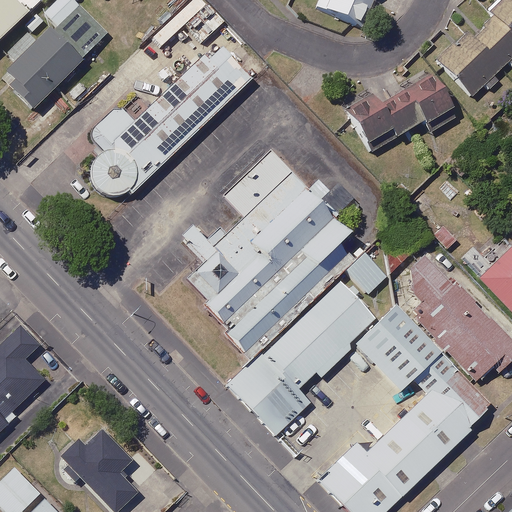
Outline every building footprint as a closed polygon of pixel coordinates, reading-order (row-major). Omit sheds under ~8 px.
[(0,0),(0,41),(27,15),(12,0),(0,0)] [(57,0),(44,14),(59,28),(80,5),(74,0),(57,0)] [(208,5),(203,0),(194,0),(152,38),(161,48),(208,5)] [(330,0),(323,16),(354,30),(368,0),(330,0)] [(511,58),(511,0),(502,0),(486,16),(492,22),(470,44),(464,38),(437,65),(470,99),(511,58)] [(60,74),(32,44),(0,74),(0,115),(8,124),(60,74)] [(107,212),(229,94),(195,58),(68,177),(65,184),(64,190),(67,200),(75,210),(86,214),(98,214),(107,212)] [(450,122),(426,81),(376,111),(368,98),(347,111),(357,128),(354,130),(368,156),(421,125),(427,135),(450,122)] [(233,212),(281,167),(264,149),(217,195),(233,212)] [(357,247),(281,167),(233,212),(176,266),(201,293),(192,302),(243,355),(357,247)] [(511,247),(479,279),(511,315),(511,247)] [(362,251),(343,271),(371,297),(390,276),(362,251)] [(511,357),(511,351),(423,259),(398,282),(426,311),(417,319),(481,387),(511,357)] [(350,340),(372,319),(337,283),(230,384),(278,434),(315,399),(302,385),(350,340)] [(392,301),(372,319),(350,340),(398,391),(420,370),(429,379),(470,422),(489,403),(392,301)] [(19,363),(0,342),(0,431),(29,403),(5,377),(19,363)] [(344,511),(373,511),(470,422),(429,379),(318,485),(344,511)] [(105,476),(79,449),(44,482),(72,511),(113,511),(115,510),(93,487),(105,476)] [(12,511),(0,499),(0,511),(12,511)]
